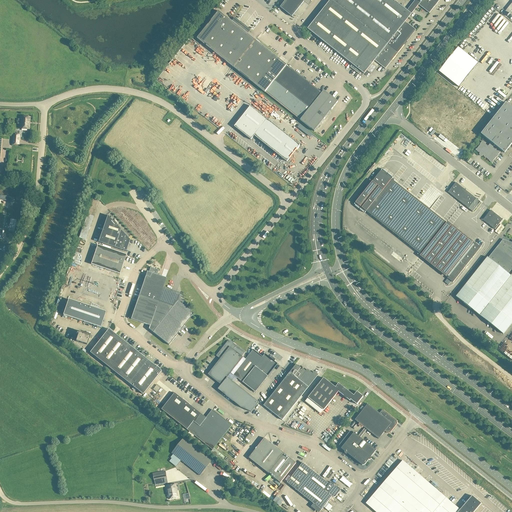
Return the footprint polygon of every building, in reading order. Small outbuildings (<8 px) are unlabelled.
[(296,12),(304,1),(303,0),(285,0),(284,2),(280,7),(292,17),(296,12)] [(416,30),(405,21),(419,5),(429,13),(429,12),(438,0),(415,0),(407,11),(393,0),(330,0),(307,29),(352,64),(350,67),(360,74),(362,72),(364,74),(375,60),(385,69),(385,68),(404,45),(404,44),(407,41),(415,30),(416,30)] [(299,9),(303,12),(308,5),(304,2),(299,9)] [(300,76),(288,66),(287,65),(279,59),(277,57),(255,40),(247,34),(228,18),(227,18),(226,17),(226,16),(219,11),(218,11),(211,21),(210,22),(209,22),(209,23),(208,24),(197,38),(204,44),(206,45),(206,46),(265,92),(296,116),(300,120),(314,131),(330,112),(330,111),(331,110),(332,110),(338,102),(338,101),(324,90),(323,91),(322,93),(319,91),(300,76)] [(478,63),(458,47),(439,71),(459,87),(478,63)] [(441,84),(422,109),(459,137),(478,112),(441,84)] [(194,108),(198,103),(189,96),(185,101),(194,108)] [(505,153),(511,143),(511,107),(506,102),(481,134),(491,142),(490,143),(488,146),(482,142),(480,145),(476,150),(492,162),(499,153),(502,155),(504,152),(505,153)] [(254,136),(287,162),(300,145),(251,106),(234,127),(251,140),(254,136)] [(20,128),(29,129),(30,117),(21,116),(20,128)] [(238,138),(236,140),(231,136),(229,138),(239,145),(244,138),(242,136),(239,139),(238,138)] [(474,244),(446,223),(392,179),(393,177),(392,177),(392,176),(391,177),(388,174),(388,173),(388,174),(387,173),(386,173),(383,170),(382,169),(372,181),(371,180),(370,180),(369,180),(357,195),(360,197),(355,203),(354,204),(355,205),(356,205),(359,208),(360,209),(364,211),(364,212),(365,212),(365,213),(367,210),(421,255),(448,276),(447,278),(453,282),(481,247),(475,243),(474,244)] [(480,202),(466,190),(466,189),(466,190),(465,190),(464,190),(464,189),(456,182),(452,187),(448,192),(473,212),(480,202)] [(0,195),(0,196),(0,203),(7,204),(8,201),(10,202),(10,205),(13,206),(14,198),(0,195)] [(495,229),(503,220),(491,210),(483,220),(495,229)] [(130,240),(120,230),(121,229),(107,215),(98,242),(126,251),(127,251),(126,251),(130,240)] [(83,225),(79,238),(85,240),(90,228),(83,225)] [(487,257),(456,296),(503,334),(511,322),(511,242),(503,239),(488,258),(487,257)] [(119,274),(126,254),(97,245),(91,264),(119,274)] [(180,293),(163,287),(166,278),(157,275),(158,270),(150,267),(149,272),(147,271),(139,295),(155,301),(172,307),(178,299),(180,293)] [(140,322),(155,301),(139,295),(131,319),(140,322)] [(100,328),(106,312),(68,299),(63,315),(100,328)] [(181,329),(193,313),(182,304),(178,301),(178,299),(172,307),(165,316),(181,329)] [(152,332),(165,316),(172,307),(155,301),(140,322),(152,332)] [(168,345),(181,329),(165,316),(152,332),(153,333),(168,345)] [(161,371),(144,357),(108,329),(90,352),(106,365),(111,369),(133,387),(136,389),(143,394),(161,371)] [(87,345),(90,335),(79,331),(76,341),(87,345)] [(258,402),(227,377),(243,357),(242,356),(245,352),(232,342),(231,342),(230,341),(228,342),(227,343),(216,356),(220,359),(208,374),(221,385),(218,389),(241,407),(251,412),(258,402)] [(271,373),(273,371),(272,371),(278,364),(265,354),(263,357),(253,349),(233,375),(255,392),(271,373)] [(282,420),(318,375),(318,374),(317,374),(314,372),(313,374),(307,370),(306,371),(303,369),(303,368),(300,366),(299,367),(296,364),(263,405),(282,420)] [(354,395),(338,383),(335,387),(324,378),(308,398),(324,410),(338,392),(350,401),(351,400),(357,404),(363,396),(357,392),(354,395)] [(232,425),(212,410),(206,418),(174,393),(161,409),(189,431),(194,435),(212,449),(232,425)] [(308,400),(305,403),(321,414),(323,410),(308,400)] [(367,430),(379,439),(385,431),(388,433),(390,433),(396,425),(396,424),(396,423),(396,421),(395,420),(383,410),(382,410),(379,413),(367,404),(355,420),(365,428),(367,430)] [(253,440),(233,425),(213,450),(233,466),(253,440)] [(365,428),(358,436),(360,438),(367,430),(365,428)] [(376,450),(360,438),(358,436),(354,432),(341,448),(345,451),(347,453),(362,465),(364,465),(376,450)] [(212,460),(184,437),(172,453),(200,475),(212,460)] [(296,463),(284,454),(264,438),(248,458),(280,483),(296,463)] [(376,511),(434,511),(446,498),(403,461),(366,503),(376,511)] [(340,489),(338,487),(336,487),(334,486),(334,484),(332,482),(330,482),(329,484),(303,463),(287,482),(287,483),(296,489),(321,510),(323,507),(327,503),(332,496),(334,497),(335,497),(340,491),(340,489)] [(167,478),(165,471),(153,473),(154,480),(167,478)] [(178,497),(176,484),(166,486),(168,499),(178,497)] [(273,498),(278,493),(273,489),(269,494),(273,498)] [(473,511),(481,503),(472,496),(463,506),(460,510),(458,511),(473,511)] [(458,511),(460,510),(446,498),(434,511),(458,511)]
